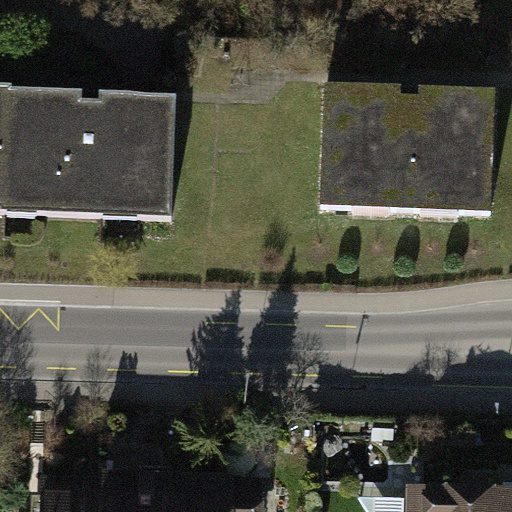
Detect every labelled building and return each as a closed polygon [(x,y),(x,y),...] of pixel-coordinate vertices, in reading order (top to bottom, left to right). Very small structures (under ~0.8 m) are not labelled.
[(0,101),(0,218),(21,220),(28,103),(0,101)] [(341,217),(510,226),(511,189),(511,110),(348,102),(341,217)] [(28,103),(21,220),(189,229),(195,112),(28,103)] [(112,511),(113,477),(49,476),(48,511),(112,511)] [(113,477),(112,511),(176,511),(177,478),(113,477)] [(177,478),(176,511),(265,511),(266,479),(177,478)] [(408,511),(511,511),(511,484),(409,482),(408,511)]
